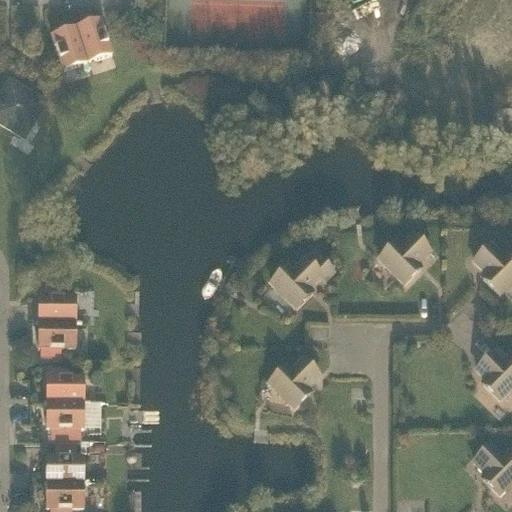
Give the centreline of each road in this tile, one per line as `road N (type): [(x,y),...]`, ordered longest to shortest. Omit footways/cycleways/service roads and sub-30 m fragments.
road 1 (residential): [(380,511),(384,335),(396,327),(455,325)]
road 2 (residential): [(0,283),(1,511)]
